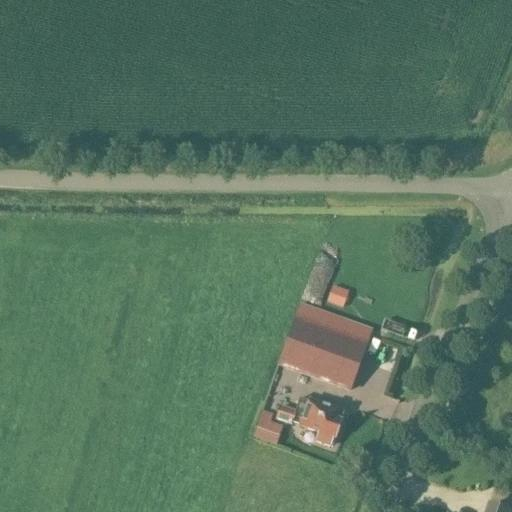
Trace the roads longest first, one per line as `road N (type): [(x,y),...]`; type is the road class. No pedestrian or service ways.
road 1 (unclassified): [(511,184),(0,176)]
road 2 (unclassified): [(394,511),(491,235),(511,209)]
